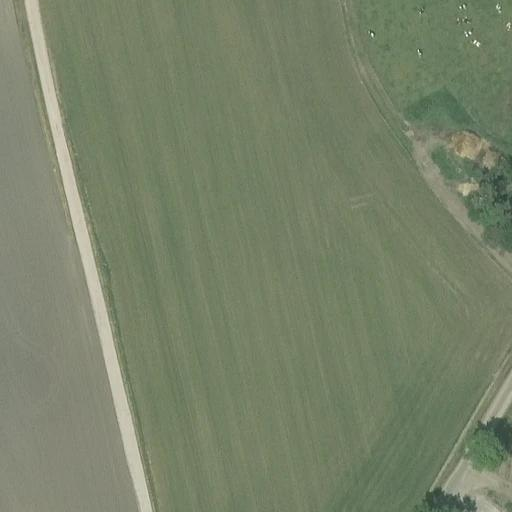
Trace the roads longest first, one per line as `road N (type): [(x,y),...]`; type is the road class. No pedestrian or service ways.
road 1 (track): [(28,0),(147,511)]
road 2 (unclassified): [(434,511),(511,381)]
